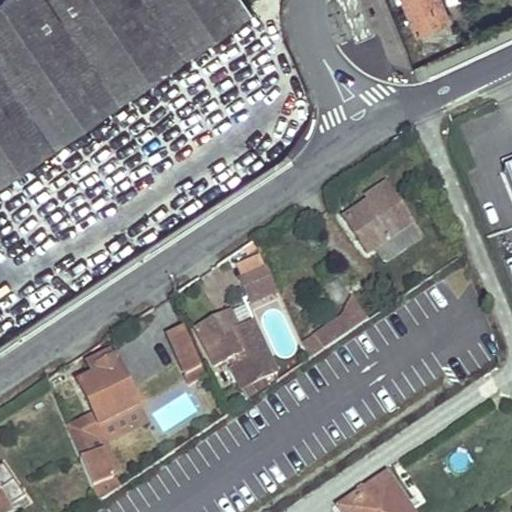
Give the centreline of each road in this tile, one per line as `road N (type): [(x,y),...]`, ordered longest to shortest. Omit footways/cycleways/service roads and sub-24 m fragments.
road 1 (residential): [(0,381),(306,170),(359,120)]
road 2 (residential): [(511,331),(418,98)]
road 3 (residential): [(359,120),(309,33),(316,0)]
